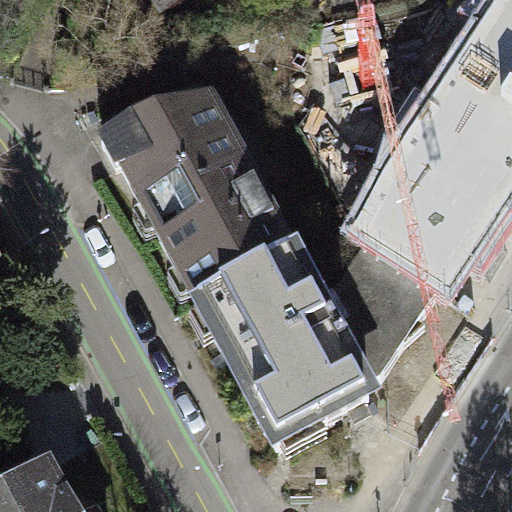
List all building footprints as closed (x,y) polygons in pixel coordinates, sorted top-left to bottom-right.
[(161,0),(169,13),(189,0),(161,0)] [(511,0),(484,43),(511,61),(511,0)] [(511,61),(484,43),(468,68),(463,65),(447,90),(453,94),(436,120),(477,147),(471,155),(511,181),(511,61)] [(118,134),(104,140),(108,149),(101,152),(117,180),(123,177),(196,310),(290,259),(209,110),(201,110),(199,101),(172,108),(174,119),(118,134)] [(477,147),(436,120),(407,164),(391,159),(387,188),(392,191),(357,244),(365,249),(438,296),(442,298),(511,189),(511,181),(471,155),(477,147)] [(196,310),(275,457),(367,404),(362,396),(380,385),(438,296),(365,249),(335,299),(317,309),(290,259),(196,310)] [(0,511),(93,511),(92,510),(80,504),(67,503),(48,470),(14,490),(6,475),(0,478),(0,511)]
